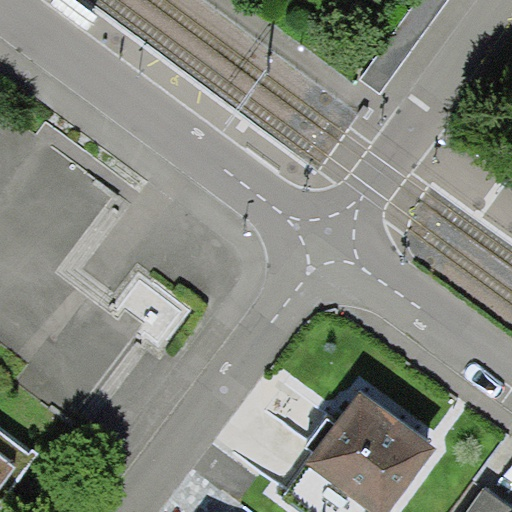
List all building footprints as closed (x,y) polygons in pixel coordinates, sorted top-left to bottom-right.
[(75,0),(54,0),(53,2),(87,27),(96,16),(75,0)] [(417,0),(359,78),(378,92),(447,0),(417,0)] [(433,424),(352,367),(301,440),(382,496),(433,424)] [(0,499),(35,453),(0,427),(0,499)] [(511,511),(511,498),(479,476),(455,511),(511,511)]
